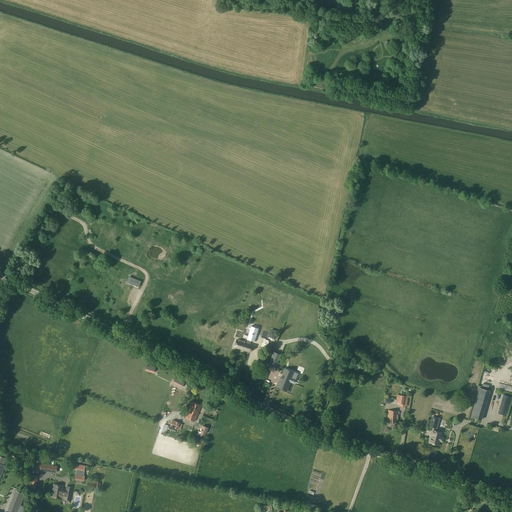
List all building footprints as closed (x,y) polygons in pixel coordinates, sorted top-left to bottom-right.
[(108,221),(108,222),(121,228),(122,229),(128,232),(131,232),(134,225),(134,226),(138,219),(132,216),(130,216),(127,221),(123,219),(122,219),(123,212),(123,211),(120,210),(121,203),(117,211),(119,212),(118,214),(113,212),(108,221)] [(105,241),(109,243),(113,233),(109,231),(105,241)] [(149,255),(151,246),(144,244),(144,245),(138,243),(134,256),(138,257),(139,253),(141,254),(142,249),(147,250),(146,254),(149,255)] [(160,271),(174,275),(179,259),(174,257),(166,255),(162,266),(160,271)] [(141,281),(129,277),(127,282),(139,287),(141,281)] [(237,340),(234,347),(249,352),(252,344),(249,344),(250,340),(253,341),(254,341),(254,342),(259,328),(258,328),(258,329),(251,327),(251,326),(247,339),(246,343),(245,342),(245,341),(239,339),(238,340),(237,340)] [(268,334),(264,339),(267,342),(272,337),(268,334)] [(281,354),(273,351),(268,365),(275,368),(281,354)] [(280,378),(277,387),(287,391),(290,382),(293,383),(295,379),(292,378),(294,373),(284,369),(282,374),(283,374),(281,378),(280,378)] [(184,383),(175,378),(173,383),(182,387),(184,383)] [(511,386),(497,383),(495,389),(511,393),(511,386)] [(475,403),(471,417),(481,420),(490,390),(478,387),(473,403),(475,403)] [(511,397),(504,394),(500,407),(507,409),(511,397)] [(400,395),(399,405),(406,406),(407,396),(400,395)] [(192,401),(189,410),(198,413),(201,405),(192,401)] [(189,410),(185,418),(195,422),(198,413),(189,410)] [(389,426),(396,426),(396,421),(398,421),(398,411),(388,410),(388,420),(389,420),(389,426)] [(438,418),(432,417),(430,426),(434,427),(433,430),(429,442),(438,445),(440,441),(441,441),(442,437),(441,437),(442,433),(434,431),(435,428),(438,418)] [(179,424),(172,421),(170,427),(177,430),(179,424)] [(71,468),(77,469),(76,474),(75,479),(84,481),(85,476),(84,476),(85,470),(85,465),(72,463),(71,468)] [(65,499),(70,500),(72,487),(67,486),(66,490),(63,490),(64,486),(54,484),(51,497),(61,498),(61,497),(65,498),(65,499)] [(318,484),(315,491),(317,491),(314,497),(321,500),(326,488),(318,484)] [(16,490),(7,510),(13,511),(17,511),(25,494),(16,490)] [(495,511),(497,507),(486,503),(484,508),(495,511)]
